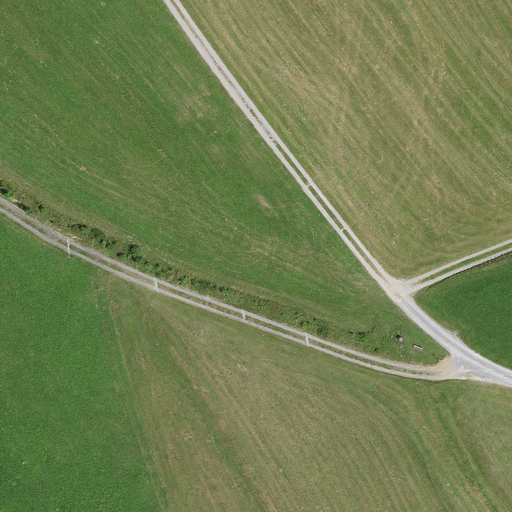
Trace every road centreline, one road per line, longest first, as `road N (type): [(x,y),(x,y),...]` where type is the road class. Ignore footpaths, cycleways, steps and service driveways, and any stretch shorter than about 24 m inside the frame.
road 1 (track): [(0,207),(75,252),(183,297),(381,365),(443,373),(477,363)]
road 2 (track): [(169,0),(395,294),(477,363)]
road 3 (track): [(423,373),(501,511)]
road 4 (track): [(395,294),(511,246)]
